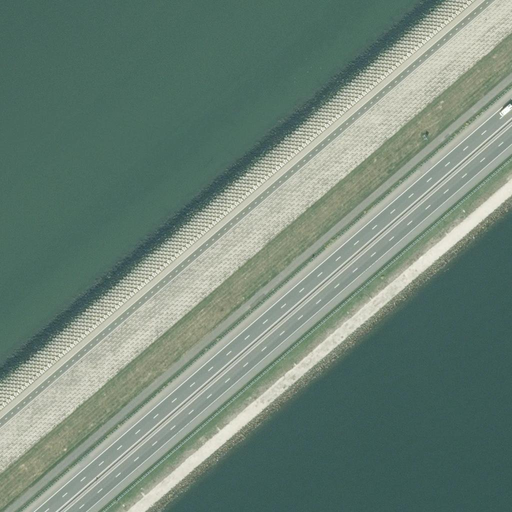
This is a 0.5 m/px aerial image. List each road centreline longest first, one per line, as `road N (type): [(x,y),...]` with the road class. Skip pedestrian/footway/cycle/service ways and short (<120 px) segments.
road 1 (motorway): [(511,108),(45,511)]
road 2 (motorway): [(75,511),(511,134)]
